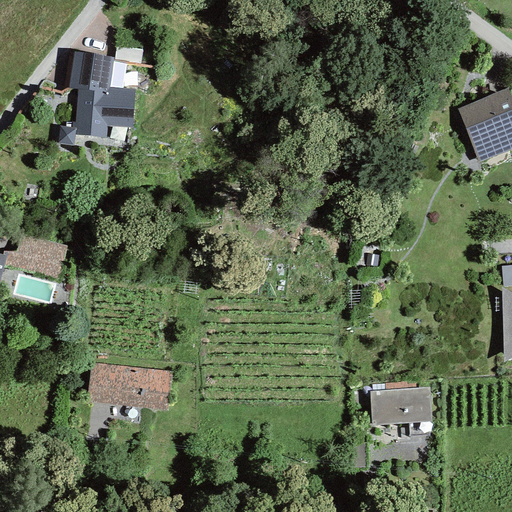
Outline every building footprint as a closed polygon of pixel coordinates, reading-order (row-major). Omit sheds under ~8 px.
[(132,128),(135,90),(109,87),(114,57),(74,52),(68,88),(77,89),(74,122),(71,122),(70,128),(75,129),(74,135),(105,137),(106,127),(132,128)] [(511,103),(506,90),(457,109),(479,163),(511,150),(511,103)] [(57,144),(73,146),(74,135),(75,129),(70,128),(59,127),(57,144)] [(3,266),(58,280),(67,244),(21,234),(15,251),(3,251),(2,254),(6,256),(3,266)] [(511,265),(501,266),(502,287),(511,286),(511,265)] [(511,357),(511,293),(501,287),(503,362),(511,357)] [(168,411),(172,372),(90,364),(86,403),(168,411)] [(371,392),(418,388),(418,381),(371,385),(371,392)] [(371,392),(369,392),(372,426),(431,422),(429,388),(418,388),(371,392)]
